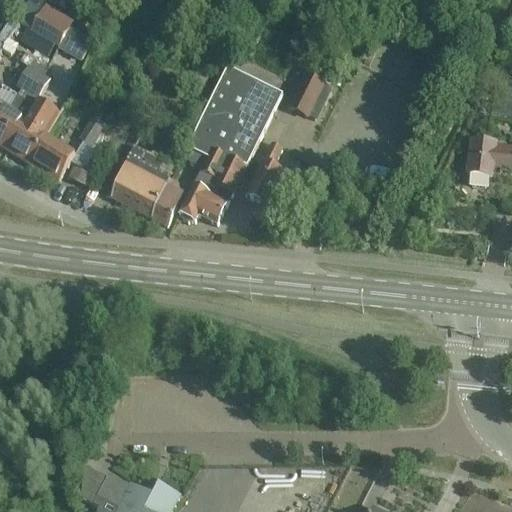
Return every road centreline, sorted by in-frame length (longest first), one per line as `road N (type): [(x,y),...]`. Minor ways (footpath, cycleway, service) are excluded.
road 1 (primary): [(482,302),(0,249)]
road 2 (unclassified): [(89,444),(488,431)]
road 3 (tertiary): [(488,431),(476,403),(482,302)]
